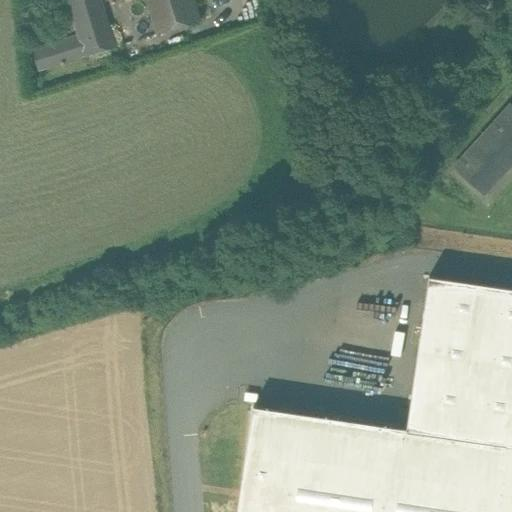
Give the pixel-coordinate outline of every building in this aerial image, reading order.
[(116,46),(101,0),(68,0),(78,34),(84,54),(85,56),(116,46)] [(194,0),(147,0),(158,33),(201,19),(194,0)] [(78,34),(33,49),(39,70),(40,70),(40,68),(84,54),(78,34)] [(511,104),(456,167),(483,191),(511,159),(511,104)] [(511,285),(430,274),(407,429),(504,443),(511,444),(511,285)] [(494,511),(504,443),(407,429),(252,407),(236,511),(494,511)] [(511,511),(511,444),(504,443),(494,511),(511,511)]
